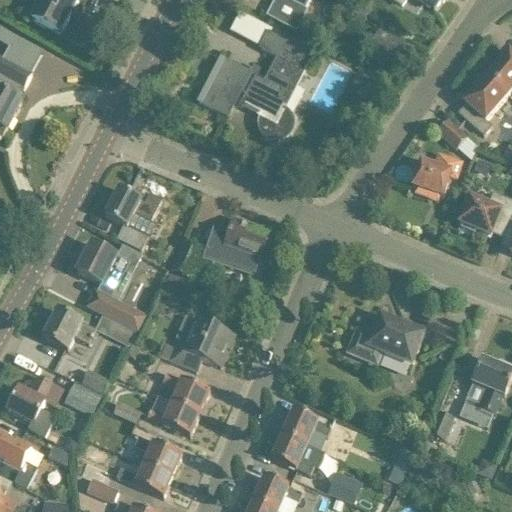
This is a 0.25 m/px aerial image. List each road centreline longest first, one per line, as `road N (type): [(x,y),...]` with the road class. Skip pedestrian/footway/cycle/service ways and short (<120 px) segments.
road 1 (residential): [(208,511),(335,227)]
road 2 (residential): [(335,227),(488,0)]
road 3 (residential): [(335,227),(103,142)]
road 4 (secondary): [(0,338),(103,142)]
road 5 (residential): [(511,301),(335,227)]
road 6 (secondary): [(103,142),(173,0)]
